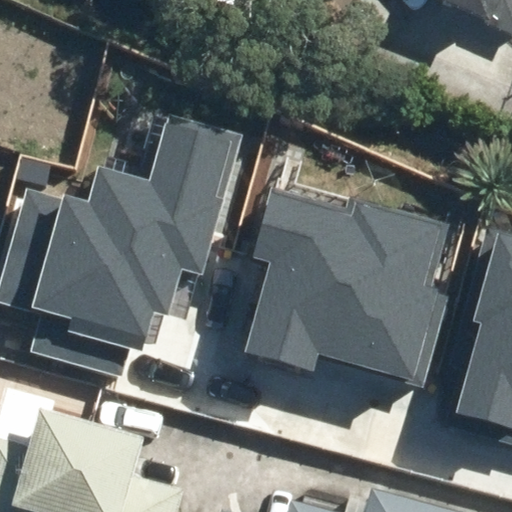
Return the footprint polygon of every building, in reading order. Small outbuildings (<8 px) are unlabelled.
[(169,329),(183,282),(204,288),(245,140),(168,119),(148,190),(98,176),(88,211),(27,194),(0,288),(0,323),(9,326),(5,341),(22,345),(19,354),(122,383),(130,357),(142,361),(146,347),(148,348),(155,325),(169,329)] [(463,235),(349,204),(346,215),(270,194),(250,269),(267,274),(242,364),(315,384),(320,366),(413,392),(414,387),(424,390),(448,303),(444,302),(463,235)] [(445,421),(511,439),(511,241),(487,235),(449,372),(458,375),(445,421)] [(0,442),(0,511),(176,511),(182,493),(134,479),(145,441),(38,411),(27,450),(0,442)] [(318,511),(286,504),(283,511),(450,511),(368,492),(362,511),(318,511)]
